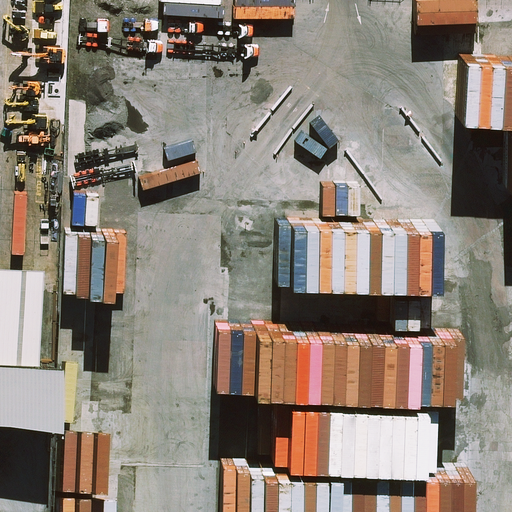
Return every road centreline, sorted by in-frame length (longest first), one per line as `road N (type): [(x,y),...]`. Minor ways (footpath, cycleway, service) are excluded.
road 1 (unknown): [(57,511),(63,191),(70,165),(107,120),(231,71),(289,0)]
road 2 (unknown): [(472,202),(500,314),(482,511)]
road 3 (unknown): [(291,0),(382,54),(420,87),(445,124),(472,202)]
